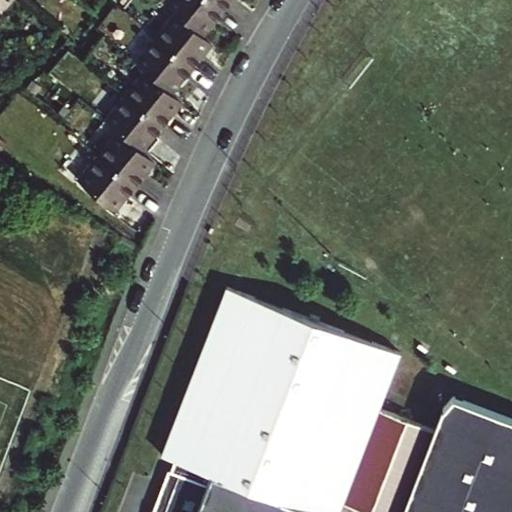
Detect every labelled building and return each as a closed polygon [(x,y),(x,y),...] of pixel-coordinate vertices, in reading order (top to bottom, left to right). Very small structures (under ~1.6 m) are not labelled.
[(204,37),(225,12),(210,0),(172,0),(168,6),(177,14),(204,37)] [(234,0),(210,0),(225,12),(234,0)] [(204,37),(177,14),(156,38),(194,69),(213,44),(204,37)] [(194,69),(156,38),(136,64),(145,71),(173,94),(194,69)] [(145,71),(125,96),(162,127),(182,102),(173,94),(145,71)] [(143,151),(162,127),(125,96),(105,120),(117,131),(143,151)] [(143,151),(117,131),(97,155),(134,185),(154,161),(143,151)] [(134,185),(97,155),(77,180),(113,210),(134,185)] [(176,456),(216,471),(324,511),(342,511),(405,348),(233,281),(168,453),(176,456)] [(511,511),(511,427),(451,404),(440,417),(404,511),(511,511)] [(216,471),(176,456),(171,468),(212,483),(216,471)] [(324,511),(216,471),(212,483),(171,468),(155,511),(324,511)]
